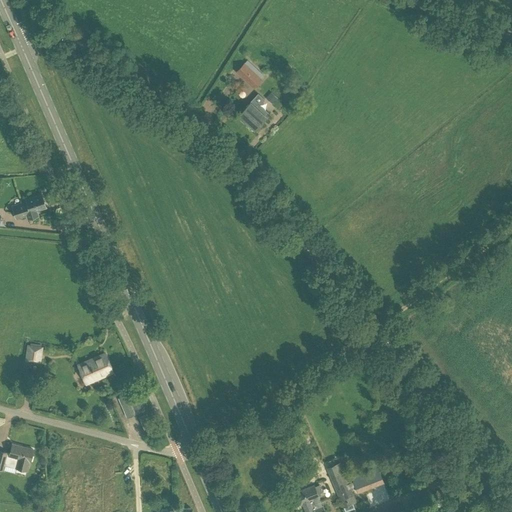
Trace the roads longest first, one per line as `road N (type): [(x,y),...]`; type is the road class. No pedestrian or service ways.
road 1 (unclassified): [(376,327),(207,127),(68,40),(21,49)]
road 2 (primary): [(196,455),(21,49)]
road 3 (unclassified): [(196,455),(227,441),(376,327)]
road 4 (unclassified): [(511,484),(376,327)]
road 5 (unclassified): [(196,455),(0,410)]
road 6 (track): [(376,327),(511,223)]
